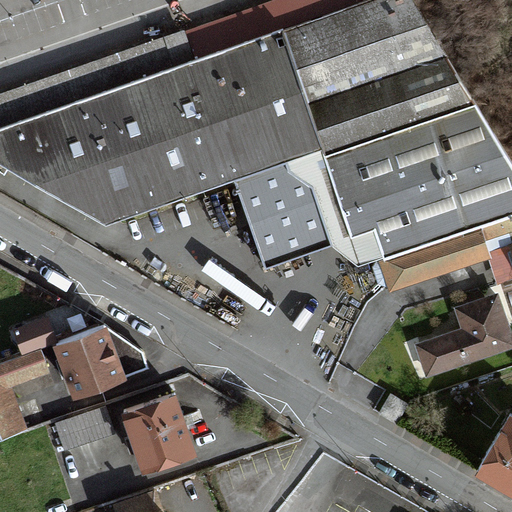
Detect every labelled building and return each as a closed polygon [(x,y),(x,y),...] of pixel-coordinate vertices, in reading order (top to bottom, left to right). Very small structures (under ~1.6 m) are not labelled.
[(511,213),(511,161),(414,0),(358,0),(190,59),(0,124),(0,160),(105,222),(321,147),(350,234),(373,226),(382,255),(383,258),(379,260),(376,266),(381,280),(387,283),(388,285),(486,251),(481,235),(511,223),(511,213)] [(358,0),(270,0),(183,30),(190,59),(358,0)] [(183,30),(0,93),(0,124),(190,59),(183,30)] [(511,223),(481,235),(486,251),(511,242),(511,241),(511,223)] [(464,328),(418,344),(427,371),(511,343),(505,323),(498,326),(495,316),(502,314),(496,294),(457,307),(464,328)] [(45,315),(15,326),(24,350),(28,349),(40,344),(54,339),(45,315)] [(104,321),(56,338),(75,391),(147,364),(142,348),(104,321)] [(40,344),(28,349),(33,363),(45,359),(40,344)] [(33,363),(28,349),(24,350),(0,359),(0,435),(25,427),(5,373),(33,363)] [(181,412),(173,389),(123,407),(142,465),(193,447),(185,422),(181,412)] [(390,393),(380,410),(395,420),(406,402),(390,393)] [(105,403),(55,420),(63,446),(114,430),(105,403)] [(188,410),(181,412),(185,422),(191,420),(188,410)] [(511,413),(509,412),(476,468),(511,489),(511,413)] [(154,487),(114,501),(116,509),(157,495),(154,487)] [(157,495),(116,509),(117,511),(164,511),(163,509),(162,510),(157,495)]
